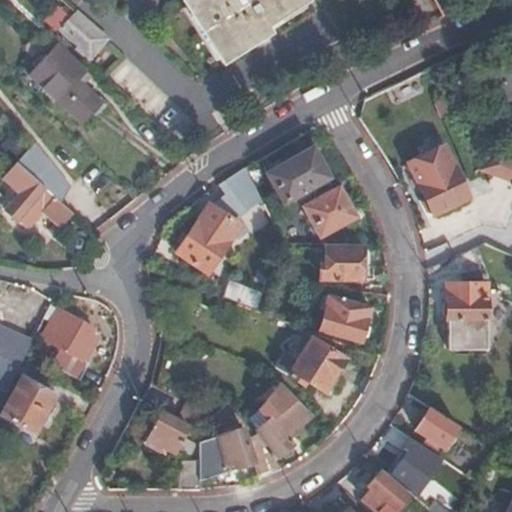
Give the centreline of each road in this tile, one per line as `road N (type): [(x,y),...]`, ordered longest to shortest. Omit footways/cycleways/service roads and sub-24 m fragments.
road 1 (residential): [(56,506),(217,506),(272,490),(324,461),(359,425),(391,368),(406,307),(400,236),(368,166),(320,99)]
road 2 (residential): [(116,279),(124,244),(150,207),(247,138),(320,99)]
road 3 (residential): [(56,506),(128,377),(136,332),(116,279)]
road 4 (residential): [(320,99),(511,7)]
